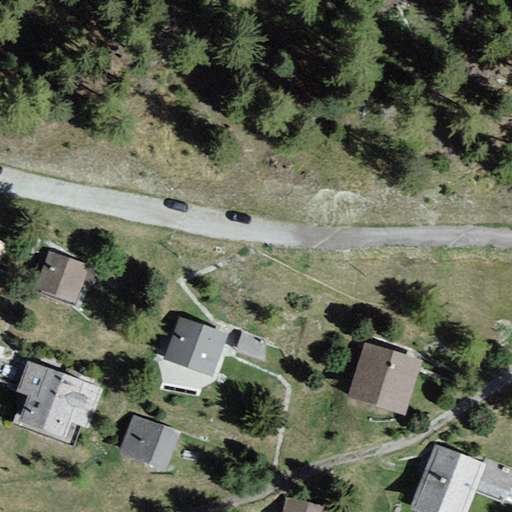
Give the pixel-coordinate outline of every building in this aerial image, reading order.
[(82,268),(40,252),(27,290),(72,306),(82,268)] [(229,334),(174,315),(158,357),(213,377),(229,334)] [(405,361),(354,347),(339,399),(393,412),(405,361)] [(89,389),(20,359),(7,392),(16,395),(8,419),(64,443),(75,410),(81,412),(89,389)] [(165,471),(180,431),(133,414),(118,453),(165,471)] [(459,511),(476,465),(428,445),(405,506),(419,511),(459,511)]
